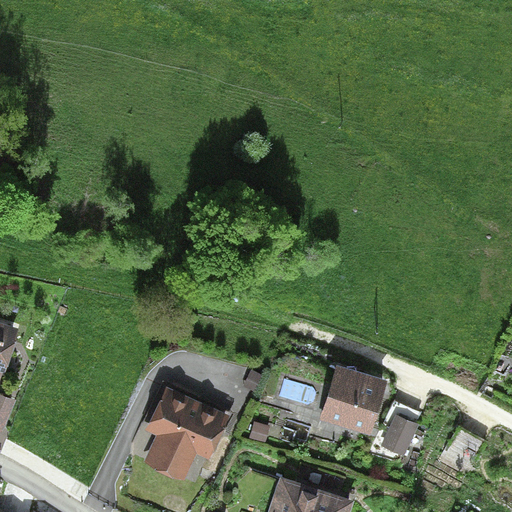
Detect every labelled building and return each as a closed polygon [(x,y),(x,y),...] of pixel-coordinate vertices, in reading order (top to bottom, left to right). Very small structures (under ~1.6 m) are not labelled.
[(0,365),(11,329),(0,325),(0,365)] [(381,381),(336,368),(322,416),(367,429),(381,381)] [(165,389),(147,427),(160,433),(153,449),(185,464),(193,448),(206,454),(223,416),(165,389)] [(0,424),(10,400),(0,395),(0,424)] [(418,416),(391,403),(378,431),(387,435),(383,444),(401,452),(418,416)] [(282,481),(271,511),(341,511),(345,501),(282,481)]
